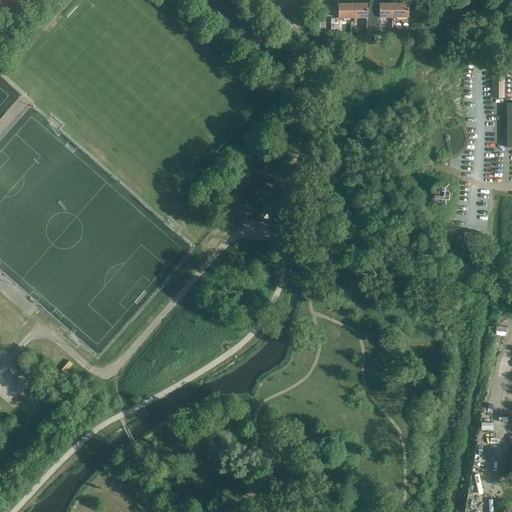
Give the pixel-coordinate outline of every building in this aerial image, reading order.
[(339,18),(350,18),(350,22),(353,22),(353,4),(338,4),(339,18)] [(367,4),(353,4),(353,22),(355,22),(355,18),(367,18),(367,4)] [(368,4),(367,4),(367,18),(367,23),(364,23),(364,33),(368,33),(368,30),(381,30),(381,18),(381,4),(380,4),(380,9),(368,10),(368,4)] [(394,4),(381,4),(381,18),(392,18),(392,22),(395,22),(394,4)] [(409,4),(394,4),(395,22),(397,22),(397,18),(409,18),(409,4)] [(506,75),(493,75),(493,97),(506,97),(506,75)] [(429,127),(427,130),(421,130),(421,132),(399,129),(398,136),(420,139),(419,141),(426,141),(427,145),(428,148),(430,152),(433,155),(436,157),(437,157),(436,162),(443,163),(449,164),(450,160),(451,160),(454,159),(457,158),(459,157),(462,155),(464,152),(466,150),(467,148),(468,146),(469,142),(469,139),(469,136),(469,133),(468,130),(466,127),(464,124),(461,122),(459,120),(456,118),(453,117),(450,117),(447,117),(445,117),(442,117),(439,118),(435,121),(433,122),(431,124),(429,127)] [(388,136),(389,126),(375,125),(374,135),(388,136)] [(445,203),(447,202),(449,201),(450,198),(450,195),(450,193),(450,191),(449,190),(448,188),(446,186),(444,185),(441,184),(439,185),(436,186),(433,188),(432,190),(431,193),(431,195),(431,198),(433,200),(435,202),(437,203),(442,204),(445,203)] [(465,233),(462,249),(473,251),(476,235),(465,233)] [(503,375),(511,375),(511,359),(504,359),(503,375)]
